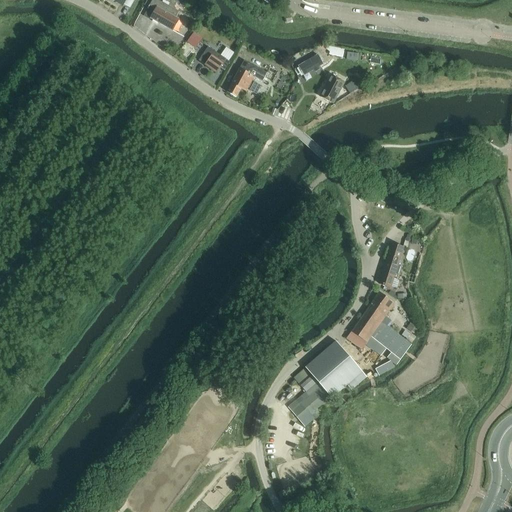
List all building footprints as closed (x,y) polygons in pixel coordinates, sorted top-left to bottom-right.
[(152,0),(147,10),(148,10),(150,7),(156,10),(151,19),(172,31),(179,20),(175,18),(178,12),(157,0),(152,0)] [(190,39),(187,43),(195,48),(198,44),(190,39)] [(208,47),(199,61),(205,66),(216,74),(226,60),(208,47)] [(331,48),(329,55),(342,58),(344,51),(331,48)] [(317,56),(298,67),(304,76),(323,64),(317,56)] [(244,62),(227,93),(236,98),(241,89),(246,92),(254,77),(262,82),(267,73),(245,62),(244,62)] [(331,76),(320,97),(333,104),(344,83),(331,76)] [(379,284),(387,287),(390,288),(393,279),(396,279),(398,273),(395,272),(403,248),(392,244),(379,284)] [(359,320),(346,339),(349,341),(362,350),(365,345),(368,341),(371,337),(377,329),(381,323),(385,317),(387,318),(388,317),(386,315),(394,303),(383,295),(379,292),(370,304),(359,320)] [(391,321),(387,318),(385,317),(381,323),(387,327),(391,321)] [(400,360),(411,345),(387,327),(381,323),(377,329),(371,337),(386,349),(391,354),(388,359),(391,362),(392,362),(396,366),(400,360)] [(410,324),(406,329),(411,333),(415,327),(410,324)] [(407,339),(406,340),(411,344),(416,338),(410,334),(407,339)] [(335,342),(305,368),(318,383),(331,399),(347,386),(351,390),(367,377),(335,342)] [(395,369),(392,362),(391,362),(376,370),(379,377),(395,369)] [(305,393),(288,408),(305,427),(315,419),(320,415),(317,411),(331,399),(318,383),(305,393)]
